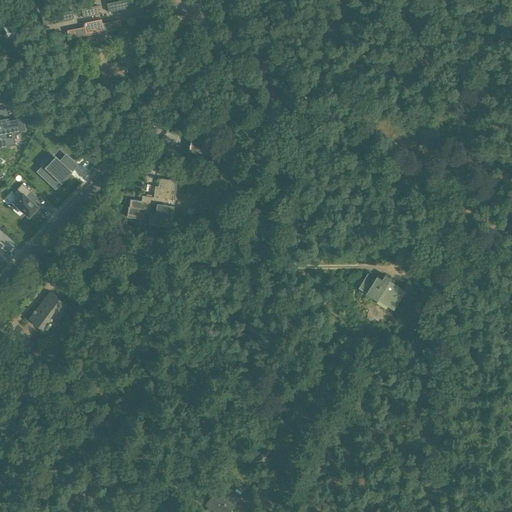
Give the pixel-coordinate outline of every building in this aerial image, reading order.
[(109,12),(138,6),(136,0),(124,0),(107,3),(109,12)] [(83,17),(100,14),(98,6),(81,9),(83,17)] [(44,25),(74,19),(72,11),(42,17),(44,25)] [(143,23),(156,21),(154,13),(141,16),(143,23)] [(128,27),(136,25),(134,17),(126,18),(128,27)] [(86,33),(103,29),(101,19),(84,23),(86,33)] [(112,30),(121,28),(119,20),(111,21),(112,30)] [(17,27),(9,23),(3,36),(11,39),(17,27)] [(38,36),(36,27),(30,28),(34,46),(46,43),(44,35),(38,36)] [(69,39),(76,37),(77,37),(76,29),(67,31),(69,39)] [(53,42),(62,40),(60,32),(52,34),(53,42)] [(7,108),(0,109),(0,128),(25,124),(23,117),(21,118),(21,117),(13,118),(9,119),(7,108)] [(25,124),(0,128),(0,147),(15,145),(13,134),(23,132),(23,131),(26,130),(25,124)] [(50,127),(43,138),(59,148),(66,137),(50,127)] [(438,127),(419,130),(423,149),(441,146),(438,127)] [(208,137),(192,134),(189,152),(205,154),(208,137)] [(32,157),(43,142),(37,137),(26,153),(32,157)] [(44,164),(37,172),(55,188),(70,172),(69,170),(75,164),(65,155),(59,161),(55,157),(46,166),(44,164)] [(129,207),(127,217),(150,220),(149,223),(172,227),(175,205),(174,205),(177,181),(160,179),(157,198),(142,196),(141,201),(130,199),(129,207)] [(18,197),(13,202),(28,216),(32,213),(33,214),(39,208),(33,203),(26,197),(31,191),(22,183),(13,193),(18,197)] [(430,270),(443,264),(438,254),(425,260),(430,270)] [(376,279),(368,274),(359,288),(367,293),(366,293),(377,300),(380,296),(390,303),(399,289),(389,282),(390,279),(385,276),(382,281),(377,277),(376,279)] [(78,300),(81,291),(72,288),(68,297),(78,300)] [(47,336),(55,325),(54,324),(67,306),(50,292),(28,321),(47,336)] [(12,423),(4,434),(23,448),(31,438),(12,423)] [(180,485),(184,480),(178,475),(174,480),(180,485)] [(252,489),(258,493),(262,487),(256,483),(252,489)] [(223,487),(219,485),(205,505),(208,507),(206,509),(209,511),(211,511),(213,509),(216,511),(229,511),(241,495),(225,485),(223,487)] [(259,509),(264,501),(248,490),(243,498),(259,509)]
